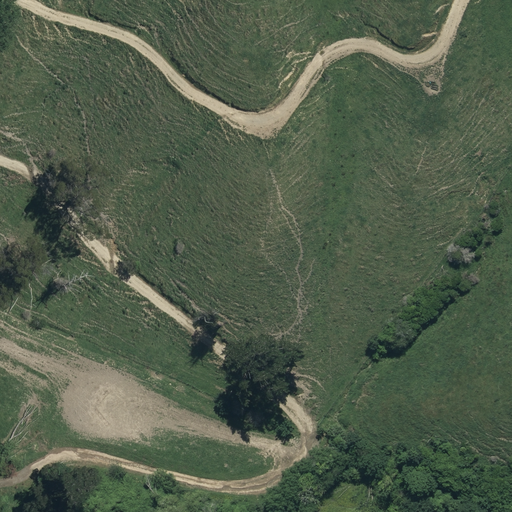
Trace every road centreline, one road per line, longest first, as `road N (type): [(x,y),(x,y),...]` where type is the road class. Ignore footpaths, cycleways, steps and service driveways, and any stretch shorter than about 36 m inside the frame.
road 1 (track): [(0,476),(54,456),(85,457),(209,490),(250,492),(305,458),(310,429),(297,397),(136,283),(38,177),(0,156)]
road 2 (track): [(25,0),(127,37),(224,115),(264,124),(281,115),(320,51),(338,38),(356,32),(407,58),(429,54),(459,0)]
